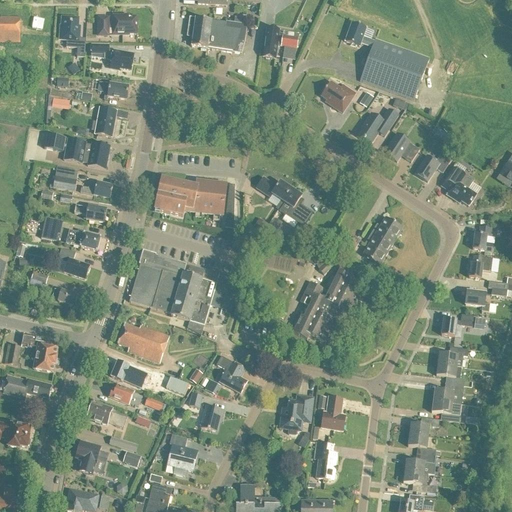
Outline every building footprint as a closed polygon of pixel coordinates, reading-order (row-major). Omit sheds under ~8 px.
[(0,43),(20,43),(20,18),(0,18),(0,43)] [(113,36),(128,36),(128,35),(135,35),(135,28),(136,28),(136,21),(135,21),(135,19),(122,20),(122,18),(112,18),(112,22),(107,22),(108,20),(98,19),(98,37),(108,37),(108,27),(113,26),(113,36)] [(66,50),(79,51),(80,30),(78,29),(78,21),(62,20),(62,29),(61,29),(60,42),(67,42),(66,50)] [(226,24),(226,25),(192,20),(190,36),(193,37),(191,48),(241,55),(244,44),(247,27),(241,26),(226,24)] [(372,49),(360,83),(414,103),(429,60),(375,41),(374,43),(363,39),(366,30),(351,25),(345,44),(359,49),(361,45),(372,49)] [(296,50),(298,40),(280,37),(278,37),(279,32),(267,30),(262,59),(264,59),(265,60),(268,60),(269,60),(270,60),(271,58),(274,59),(274,61),(277,47),(284,48),(296,50)] [(104,56),(104,61),(111,63),(110,70),(119,72),(120,70),(131,73),(134,57),(113,54),(113,55),(109,54),(109,47),(91,47),(91,56),(104,56)] [(85,54),(77,53),(77,62),(85,63),(85,54)] [(80,74),(76,69),(70,73),(74,78),(80,74)] [(126,102),(128,87),(110,84),(109,85),(102,84),(101,94),(108,95),(107,99),(126,102)] [(342,115),(355,96),(343,87),(340,91),(330,84),(320,98),(331,106),(330,107),(342,115)] [(81,102),(91,103),(92,96),(82,95),(81,102)] [(366,110),(373,99),(366,95),(359,106),(366,110)] [(425,113),(431,104),(423,98),(417,107),(425,113)] [(53,101),(52,110),(68,112),(70,104),(53,101)] [(402,112),(405,104),(395,101),(393,108),(402,112)] [(112,139),(116,113),(100,110),(97,124),(94,123),(92,132),(96,132),(95,136),(112,139)] [(384,139),(398,118),(389,111),(382,122),(371,115),(361,130),(363,131),(358,139),(371,147),(378,135),(384,139)] [(444,143),(448,138),(438,130),(434,136),(444,143)] [(63,154),(66,140),(47,136),(44,151),(63,154)] [(384,156),(397,164),(401,158),(411,165),(419,152),(409,146),(410,144),(397,136),(384,156)] [(105,172),(110,149),(92,145),(92,147),(86,146),(86,145),(68,141),(64,162),(82,166),(82,165),(88,166),(88,168),(105,172)] [(442,176),(452,162),(441,155),(436,164),(427,158),(415,176),(427,184),(436,171),(442,176)] [(457,166),(468,173),(471,169),(460,161),(457,166)] [(499,177),(511,186),(511,166),(507,164),(504,168),(502,167),(499,171),(502,173),(499,177)] [(66,181),(68,172),(57,170),(55,179),(66,181)] [(472,185),(474,183),(454,170),(446,182),(453,187),(446,197),(459,206),(461,204),(468,209),(476,197),(468,191),(472,185)] [(75,194),(77,183),(66,181),(55,179),(53,190),(75,194)] [(283,203),(291,191),(281,184),(277,188),(264,179),(256,190),(270,200),(273,196),(281,202),(275,209),(279,212),(285,204),(283,203)] [(226,187),(195,183),(195,189),(161,182),(155,212),(183,218),(184,211),(223,215),(226,187)] [(109,201),(113,187),(97,183),(96,186),(89,184),(88,189),(82,188),(81,193),(109,201)] [(304,202),(301,200),(302,198),(291,191),(283,203),(285,204),(279,212),(297,225),(306,211),(301,207),(304,202)] [(51,202),(53,195),(42,193),(40,200),(51,202)] [(61,196),(59,204),(71,206),(72,198),(61,196)] [(105,225),(107,211),(88,208),(88,209),(76,207),(74,215),(87,217),(86,222),(105,225)] [(59,244),(60,238),(54,237),(57,222),(46,219),(41,240),(59,244)] [(260,237),(267,226),(259,220),(251,231),(260,237)] [(379,268),(402,231),(385,220),(362,258),(379,268)] [(472,251),(484,252),(484,255),(491,256),(493,247),(485,246),(485,239),(490,239),(490,230),(478,229),(478,236),(473,236),(472,251)] [(97,253),(101,239),(84,235),(84,236),(69,232),(66,245),(97,253)] [(295,240),(309,242),(311,234),(296,232),(295,240)] [(345,252),(351,257),(360,243),(353,239),(345,252)] [(26,248),(19,246),(16,258),(23,260),(26,248)] [(77,254),(62,251),(58,261),(68,264),(65,275),(85,282),(91,267),(76,263),(77,254)] [(310,251),(305,262),(315,267),(320,256),(310,251)] [(130,304),(171,317),(170,319),(189,325),(187,331),(201,339),(205,327),(210,309),(230,315),(233,305),(228,303),(235,280),(219,276),(193,268),(184,266),(158,258),(158,257),(145,253),(140,267),(141,267),(140,272),(130,304)] [(493,262),(483,261),(483,260),(473,259),(473,265),(470,265),(469,280),(481,281),(481,274),(491,276),(493,262)] [(19,269),(30,269),(29,260),(19,261),(19,269)] [(318,272),(324,277),(332,269),(327,264),(318,272)] [(356,283),(358,277),(341,269),(327,297),(320,294),(321,291),(310,285),(300,305),(309,309),(304,319),(301,318),(292,335),(306,342),(309,337),(325,345),(330,334),(332,335),(340,339),(360,299),(353,295),(358,284),(356,283)] [(48,279),(34,274),(31,282),(46,287),(48,279)] [(506,299),(507,292),(488,290),(488,292),(492,292),(491,297),(506,299)] [(74,309),(78,297),(62,292),(62,293),(55,291),(52,299),(58,301),(58,303),(74,309)] [(465,307),(482,309),(481,315),(489,316),(490,308),(484,307),(485,297),(467,294),(465,307)] [(456,322),(443,321),(441,338),(454,340),(454,339),(456,328),(472,330),(473,320),(473,318),(461,317),(460,324),(456,324),(456,322)] [(484,333),(484,329),(485,322),(475,320),(474,328),(474,331),(484,333)] [(160,366),(169,339),(141,328),(139,332),(125,327),(118,346),(129,350),(128,354),(160,366)] [(53,375),(57,351),(50,350),(51,346),(36,343),(37,340),(23,337),(21,347),(29,348),(35,349),(35,350),(38,351),(34,372),(53,375)] [(16,368),(20,349),(11,347),(7,366),(16,368)] [(453,357),(439,356),(437,367),(461,370),(462,370),(463,363),(457,362),(457,359),(467,360),(468,353),(454,351),(453,357)] [(226,373),(219,385),(240,396),(247,384),(240,380),(239,377),(243,371),(231,364),(231,365),(221,359),(216,368),(226,373)] [(134,382),(138,373),(118,364),(111,379),(122,384),(125,378),(134,382)] [(449,387),(463,389),(464,382),(460,382),(461,370),(437,367),(436,378),(450,380),(449,387)] [(151,383),(155,374),(142,369),(138,378),(151,383)] [(197,371),(190,380),(197,385),(204,376),(197,371)] [(164,386),(167,379),(158,375),(155,382),(164,386)] [(52,389),(52,388),(27,382),(27,383),(8,378),(4,396),(25,402),(27,396),(41,400),(41,399),(48,401),(50,394),(51,394),(53,389),(52,389)] [(138,409),(142,400),(133,396),(134,394),(117,387),(115,393),(112,391),(109,399),(129,407),(129,406),(138,409)] [(432,403),(461,407),(462,396),(463,389),(449,387),(448,394),(434,392),(432,403)] [(202,399),(192,397),(189,408),(200,411),(202,399)] [(296,403),(289,402),(288,411),(285,411),(284,416),(281,415),(279,431),(288,432),(288,435),(289,437),(295,438),(297,436),(297,433),(301,433),(302,424),(304,424),(304,422),(311,423),(313,401),(296,399),(296,403)] [(317,411),(324,412),(326,400),(319,399),(317,411)] [(161,414),(164,407),(147,400),(144,408),(161,414)] [(343,434),(345,419),(340,418),(342,402),(328,400),(326,415),(323,415),(321,430),(343,434)] [(458,426),(461,407),(432,403),(431,415),(446,417),(445,424),(458,426)] [(117,427),(120,418),(111,415),(112,411),(93,404),(90,414),(89,414),(87,419),(88,419),(88,420),(107,426),(108,424),(117,427)] [(218,435),(220,425),(221,426),(224,414),(206,409),(201,431),(218,435)] [(438,430),(439,422),(425,420),(424,428),(410,426),(408,437),(427,440),(429,429),(438,430)] [(28,439),(30,430),(6,425),(5,426),(0,425),(0,441),(0,442),(1,438),(6,439),(5,443),(9,444),(8,448),(19,450),(19,448),(27,450),(29,439),(28,439)] [(309,443),(309,436),(304,436),(303,439),(298,447),(304,450),(309,443)] [(421,458),(434,459),(435,454),(435,452),(426,451),(427,440),(408,437),(407,448),(422,450),(421,458)] [(106,465),(108,457),(99,454),(100,450),(81,444),(78,453),(77,453),(75,458),(76,459),(76,460),(83,462),(78,475),(91,479),(95,466),(96,466),(97,463),(106,465)] [(123,444),(121,450),(133,454),(135,447),(123,444)] [(333,456),(334,447),(316,445),(314,462),(318,463),(316,481),(334,483),(337,456),(333,456)] [(192,474),(197,453),(172,447),(167,468),(175,470),(173,476),(185,479),(186,473),(192,474)] [(141,459),(127,454),(123,464),(138,469),(141,459)] [(434,459),(421,458),(420,464),(405,463),(404,474),(423,476),(428,477),(434,478),(436,460),(434,459)] [(423,476),(404,474),(403,485),(417,487),(416,494),(430,495),(431,489),(427,488),(428,477),(423,476)] [(149,483),(161,486),(163,480),(151,477),(149,483)] [(168,506),(172,492),(153,486),(149,501),(168,506)] [(279,511),(279,500),(254,500),(254,489),(240,488),(240,506),(236,506),(235,511),(279,511)] [(20,508),(21,503),(18,501),(19,493),(5,492),(4,500),(0,499),(0,511),(16,511),(17,509),(20,508)] [(86,511),(96,511),(99,498),(69,492),(65,511),(81,511),(82,511),(86,511)] [(421,511),(423,499),(409,497),(408,504),(400,503),(399,511),(397,511),(421,511)] [(102,498),(101,510),(110,511),(111,498),(102,498)] [(166,511),(168,506),(149,501),(136,498),(134,504),(136,504),(134,511),(141,511),(145,500),(149,501),(146,511),(166,511)] [(118,501),(115,509),(122,511),(123,511),(127,504),(118,501)] [(331,511),(332,503),(301,503),(301,511),(331,511)] [(432,511),(433,505),(423,503),(422,511),(426,511),(432,511)]
